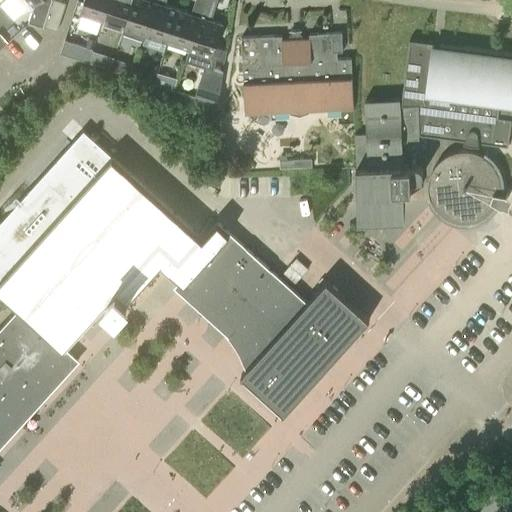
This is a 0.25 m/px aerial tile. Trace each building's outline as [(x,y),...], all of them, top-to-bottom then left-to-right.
[(11,0),(21,11),(23,9),(25,11),(27,10),(24,21),(57,31),(66,3),(56,0),(11,0)] [(83,0),(79,13),(102,21),(108,0),(83,0)] [(108,0),(102,21),(124,28),(132,0),(108,0)] [(143,40),(145,35),(156,0),(132,0),(124,28),(125,28),(123,34),(143,40)] [(156,0),(145,35),(167,42),(178,9),(164,5),(165,0),(156,0)] [(178,9),(167,42),(189,49),(204,3),(204,0),(194,0),(190,13),(178,9)] [(204,0),(204,3),(189,49),(184,62),(185,63),(186,61),(205,67),(209,55),(211,56),(222,24),(210,20),(211,19),(209,15),(213,13),(217,0),(204,0)] [(85,45),(95,47),(98,33),(68,25),(65,37),(86,42),(85,45)] [(282,39),(282,35),(241,37),(244,113),(353,108),(351,58),(333,59),(332,51),(342,51),(341,32),(309,34),(309,38),(302,39),(301,30),(289,31),(289,39),(282,39)] [(409,39),(401,98),(400,106),(417,105),(419,133),(465,140),(464,141),(463,141),(463,142),(468,143),(471,144),(474,144),(479,144),(479,143),(478,143),(478,141),(484,142),(507,146),(511,118),(507,118),(509,108),(510,108),(511,103),(511,102),(511,53),(440,44),(439,49),(431,48),(432,43),(409,39)] [(88,62),(93,49),(64,40),(60,53),(88,62)] [(105,53),(101,67),(110,70),(115,56),(105,53)] [(127,63),(123,74),(132,77),(135,66),(127,63)] [(148,70),(145,81),(153,84),(157,73),(148,70)] [(404,186),(421,186),(421,183),(419,133),(417,105),(400,106),(401,98),(400,98),(365,100),(366,133),(354,133),(356,167),(356,170),(358,202),(359,218),(405,216),(405,201),(404,186)] [(0,511),(0,434),(72,355),(63,346),(148,251),(235,330),(236,332),(237,339),(238,346),(239,352),(242,358),(245,366),(248,372),(251,376),(254,379),(260,387),(259,387),(269,397),(271,394),(285,405),(291,408),(349,345),(347,344),(369,319),(363,313),(358,309),(353,306),(348,304),(342,302),(344,296),(327,280),(306,302),(278,277),(271,270),(218,222),(202,238),(84,131),(0,223),(0,290),(20,308),(0,329),(0,511)] [(488,159),(483,156),(478,153),(474,151),(469,150),(465,150),(460,150),(455,151),(451,152),(446,154),(442,156),(439,160),(435,163),(433,167),(431,171),(429,176),(428,180),(428,182),(428,185),(428,190),(429,195),(430,197),(433,203),(436,208),(440,213),(444,216),(448,219),(452,220),(457,222),(461,222),(467,222),(472,221),(477,220),(481,218),(486,215),(490,212),(493,208),(496,203),(502,207),(504,200),(506,194),(499,193),(500,187),(500,181),(498,175),(496,169),(492,164),(488,159)] [(280,160),(280,168),(312,167),(312,159),(280,160)] [(296,258),(285,270),(297,281),(308,269),(296,258)]
